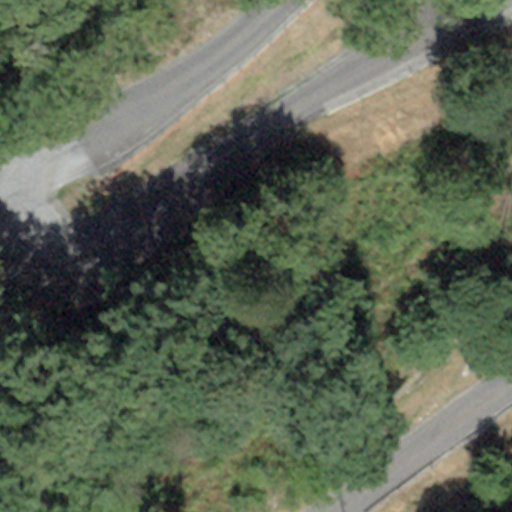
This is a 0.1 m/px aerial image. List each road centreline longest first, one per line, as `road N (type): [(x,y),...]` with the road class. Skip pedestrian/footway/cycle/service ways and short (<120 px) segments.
road 1 (unclassified): [(284,0),(173,93),(23,175),(13,197),(22,236),(60,253),(104,238),(335,82),(502,0)]
road 2 (unclassified): [(511,381),(333,511)]
